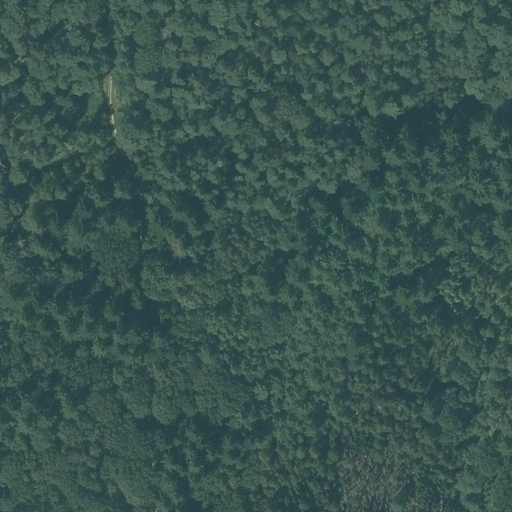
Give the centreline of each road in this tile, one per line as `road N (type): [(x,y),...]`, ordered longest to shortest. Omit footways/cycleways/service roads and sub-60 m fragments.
road 1 (track): [(154,511),(136,181),(116,144),(105,0)]
road 2 (track): [(337,511),(337,458),(350,419),(426,333),(480,314)]
road 3 (unclassified): [(471,511),(511,378)]
